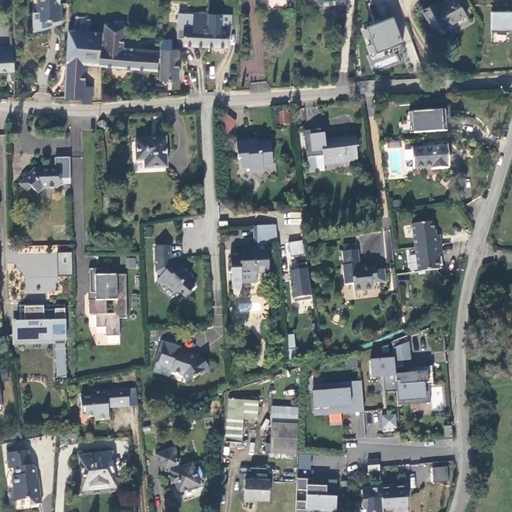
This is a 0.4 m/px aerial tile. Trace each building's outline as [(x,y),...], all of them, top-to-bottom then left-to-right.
[(39,0),(39,19),(57,19),(57,4),(61,4),(60,0),(39,0)] [(469,17),(459,0),(443,0),(438,3),(436,0),(435,0),(421,8),(439,38),(452,31),(450,28),(469,17)] [(511,30),(511,11),(491,11),(490,30),(511,30)] [(182,45),(226,48),(227,30),(220,30),(221,16),(192,14),(191,28),(183,28),(182,45)] [(398,16),(369,26),(378,53),(407,42),(398,16)] [(81,97),(80,104),(92,103),(93,87),(83,86),(85,64),(155,69),(156,61),(160,62),(161,54),(157,54),(157,49),(121,46),(123,26),(105,24),(104,31),(68,28),(63,96),(81,97)] [(175,39),(162,38),(161,48),(174,49),(175,39)] [(174,49),(161,48),(161,54),(160,62),(159,79),(178,80),(180,50),(174,49)] [(0,69),(13,69),(13,51),(0,51),(0,69)] [(442,109),(408,111),(408,122),(413,122),(414,132),(446,130),(445,118),(443,119),(442,109)] [(236,125),(235,121),(226,113),(216,125),(228,134),(236,125)] [(285,113),(276,114),(277,123),(286,123),(285,113)] [(358,159),(355,138),(333,141),(333,139),(321,141),(319,128),(304,130),(308,158),(323,156),(324,164),(358,159)] [(167,168),(165,137),(151,138),(143,138),(143,140),(135,141),(137,160),(144,160),(145,169),(167,168)] [(249,141),(236,142),(237,159),(240,158),(241,169),(249,168),(249,172),(262,171),(262,165),(271,164),(269,142),(250,144),(249,141)] [(447,145),(411,147),(412,167),(431,166),(431,168),(447,167),(447,165),(449,165),(447,145)] [(57,167),(35,168),(29,174),(26,171),(21,177),(24,180),(19,184),(28,192),(33,187),(39,193),(43,188),(59,188),(63,183),(63,178),(72,178),(71,156),(56,157),(57,167)] [(433,222),(412,224),(413,237),(415,248),(441,245),(440,235),(435,236),(433,222)] [(253,250),(229,252),(231,286),(241,286),(241,283),(256,282),(255,273),(268,272),(266,243),(269,242),(276,242),(277,242),(277,241),(276,225),(251,227),(253,250)] [(290,256),(304,254),(303,240),(288,242),(290,256)] [(162,283),(165,283),(174,291),(177,288),(185,295),(195,284),(187,277),(191,273),(182,265),(181,263),(176,268),(170,263),(169,244),(154,245),(156,271),(160,274),(157,278),(162,283)] [(439,269),(437,255),(442,254),(441,245),(415,248),(418,271),(418,272),(439,269)] [(415,248),(407,249),(410,272),(418,271),(415,248)] [(359,268),(357,249),(343,251),(344,264),(342,264),(343,267),(345,285),(354,284),(355,291),(373,289),(372,281),(388,280),(386,269),(377,270),(377,266),(359,268)] [(72,252),(58,253),(58,275),(72,275),(72,252)] [(298,269),(291,270),(295,301),(310,300),(306,262),(298,263),(298,269)] [(95,299),(88,299),(88,314),(95,314),(95,326),(106,326),(106,335),(119,335),(119,317),(126,317),(125,273),(108,273),(107,267),(96,267),(89,268),(89,292),(95,291),(95,299)] [(248,302),(238,304),(240,313),(250,311),(248,302)] [(16,321),(16,341),(66,339),(65,308),(44,309),(44,304),(24,304),(25,321),(16,321)] [(287,334),(289,356),(296,356),(294,333),(287,334)] [(181,343),(166,338),(165,342),(161,340),(157,350),(162,351),(158,361),(158,363),(173,368),(172,371),(183,374),(188,381),(197,376),(195,374),(200,372),(202,373),(210,368),(200,356),(189,352),(188,354),(178,351),(180,347),(181,343)] [(411,359),(409,341),(393,347),(394,359),(395,360),(411,359)] [(65,345),(56,345),(57,375),(66,374),(65,345)] [(394,359),(370,361),(372,377),(381,376),(384,376),(385,392),(397,391),(395,368),(395,360),(394,359)] [(434,384),(433,365),(424,366),(424,367),(410,368),(410,372),(404,373),(403,367),(395,368),(397,391),(398,401),(427,398),(426,385),(429,384),(434,384)] [(361,382),(349,383),(351,408),(314,412),(314,416),(364,412),(361,382)] [(325,391),(312,392),(314,412),(351,408),(349,383),(325,385),(325,391)] [(398,405),(431,403),(429,384),(426,385),(427,398),(398,401),(398,405)] [(94,395),(81,395),(82,407),(86,407),(86,416),(95,415),(95,419),(109,418),(108,407),(130,405),(129,389),(94,391),(94,395)] [(228,401),(227,444),(242,444),(243,417),(258,418),(258,402),(228,401)] [(395,414),(381,415),(382,430),(397,428),(395,414)] [(172,420),(161,423),(163,429),(173,426),(172,420)] [(296,455),(298,424),(273,423),(272,454),(296,455)] [(201,481),(204,480),(199,467),(195,468),(193,469),(191,463),(180,466),(174,449),(155,455),(161,475),(169,472),(171,476),(168,477),(170,484),(174,483),(177,493),(186,490),(187,492),(203,487),(201,481)] [(40,504),(39,491),(33,486),(37,482),(35,466),(32,465),(29,465),(28,450),(7,452),(8,470),(13,469),(14,477),(10,478),(11,488),(12,488),(13,501),(26,500),(26,505),(40,504)] [(114,481),(111,451),(80,454),(83,486),(93,485),(93,483),(114,481)] [(310,469),(311,455),(298,454),(297,469),(310,469)] [(379,459),(368,460),(369,475),(380,474),(379,459)] [(432,482),(448,481),(448,466),(432,466),(432,482)] [(270,500),(272,481),(245,478),(243,498),(270,500)] [(336,511),(337,480),(321,479),(321,486),(314,485),(314,479),(297,479),(297,480),(297,491),(307,491),(307,502),(297,502),(296,511),(310,511),(311,511),(325,511),(324,511),(336,511)] [(393,511),(393,507),(408,506),(406,486),(394,487),(390,487),(390,484),(381,485),(381,487),(383,511),(393,511)] [(362,489),(363,500),(362,501),(362,502),(362,504),(361,505),(362,506),(362,507),(362,508),(363,509),(364,510),(361,510),(361,511),(383,511),(381,487),(362,489)]
